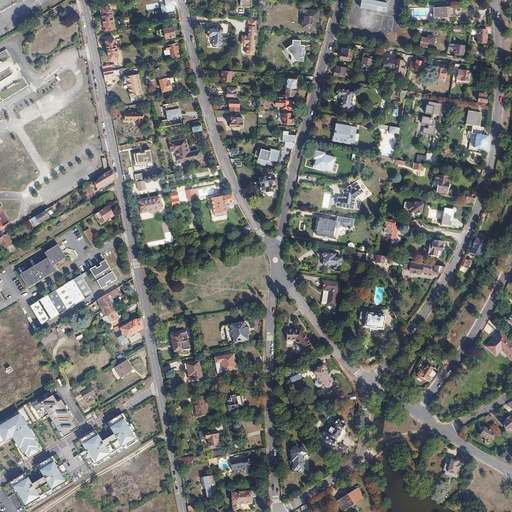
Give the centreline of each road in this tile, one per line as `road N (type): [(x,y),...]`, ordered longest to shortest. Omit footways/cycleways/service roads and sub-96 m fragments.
road 1 (residential): [(183,511),(84,0)]
road 2 (tertiary): [(271,251),(216,139),(181,0)]
road 3 (residential): [(277,511),(269,337),(271,296),(282,278)]
road 4 (residential): [(271,251),(330,38)]
road 5 (residential): [(417,412),(511,258)]
road 6 (residential): [(499,65),(495,139),(467,238)]
road 7 (residential): [(467,238),(369,382)]
road 8 (residential): [(499,65),(330,38)]
road 9 (residential): [(281,511),(352,465),(364,444),(369,382)]
road 10 (tertiary): [(369,382),(282,278)]
